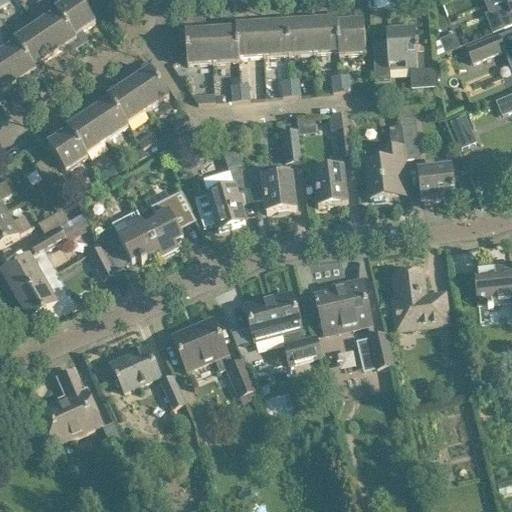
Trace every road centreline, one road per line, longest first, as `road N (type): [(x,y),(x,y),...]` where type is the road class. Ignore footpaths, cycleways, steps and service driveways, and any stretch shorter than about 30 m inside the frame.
road 1 (residential): [(0,371),(20,370),(276,254),(511,222)]
road 2 (residential): [(0,141),(153,29),(192,11),(383,0)]
